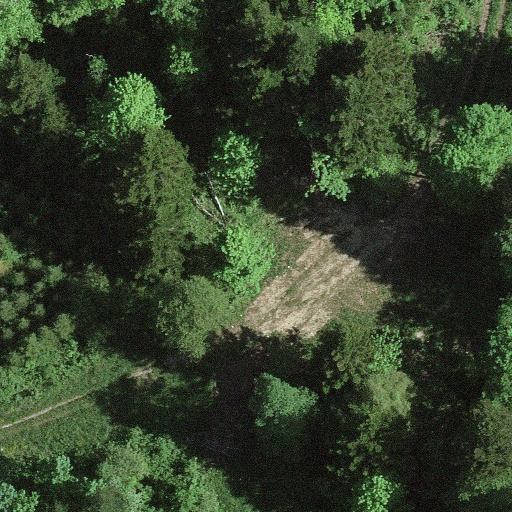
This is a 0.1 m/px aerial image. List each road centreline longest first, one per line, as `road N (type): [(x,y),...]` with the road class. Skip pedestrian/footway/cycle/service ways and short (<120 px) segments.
road 1 (track): [(0,431),(229,344),(322,293),(389,243),(433,193),(511,17)]
road 2 (track): [(356,268),(422,257),(511,188)]
